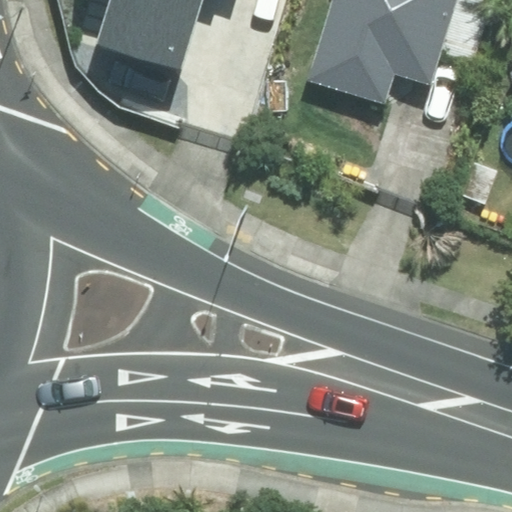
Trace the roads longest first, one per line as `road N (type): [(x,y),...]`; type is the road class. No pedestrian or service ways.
road 1 (secondary): [(0,209),(461,409)]
road 2 (secondary): [(461,409),(206,393),(0,401)]
